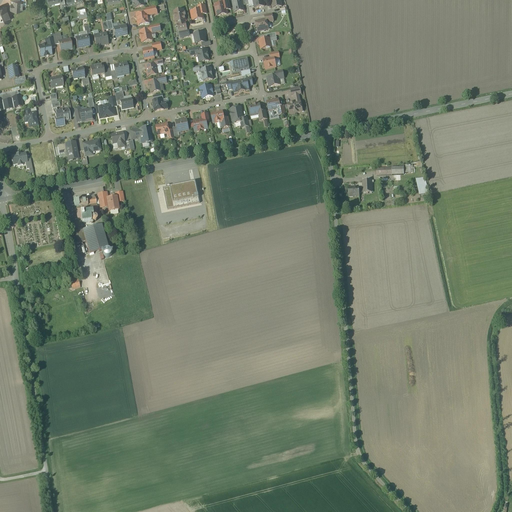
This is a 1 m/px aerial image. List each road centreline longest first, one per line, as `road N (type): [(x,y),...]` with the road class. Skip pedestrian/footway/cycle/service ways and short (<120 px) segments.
road 1 (unclassified): [(324,132),(355,443),(409,511)]
road 2 (tertiary): [(1,200),(324,132)]
road 3 (unclassified): [(17,279),(52,511)]
road 4 (tertiary): [(324,132),(511,94)]
road 5 (residential): [(135,55),(41,69),(50,139)]
road 6 (residential): [(253,52),(263,95),(147,117)]
